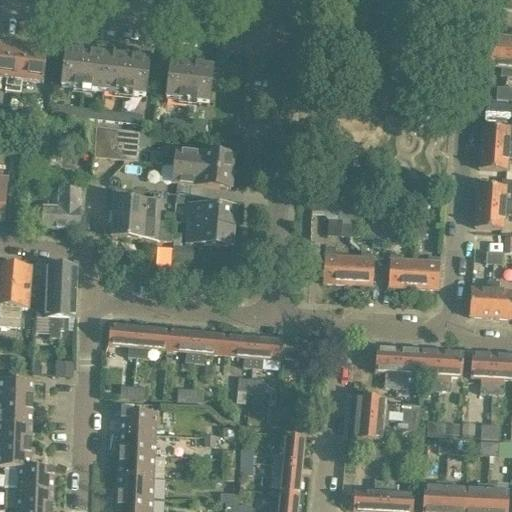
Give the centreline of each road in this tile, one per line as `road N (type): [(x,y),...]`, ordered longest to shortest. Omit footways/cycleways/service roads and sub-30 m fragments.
road 1 (residential): [(448,336),(464,22)]
road 2 (residential): [(281,42),(0,9)]
road 3 (residential): [(274,320),(281,42)]
road 4 (residential): [(79,511),(87,305)]
road 5 (residential): [(274,320),(87,305)]
road 6 (residential): [(323,511),(334,325)]
road 7 (residential): [(464,22),(282,3)]
